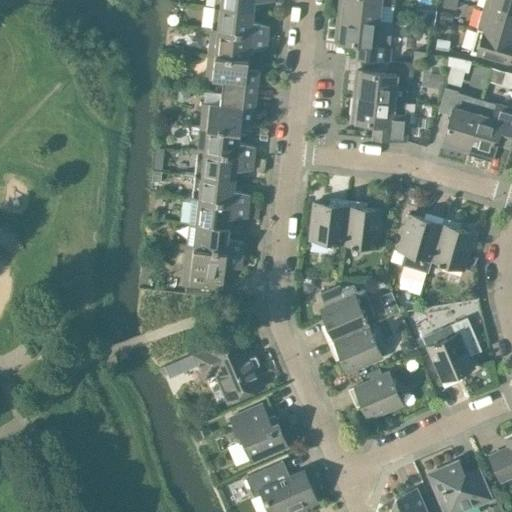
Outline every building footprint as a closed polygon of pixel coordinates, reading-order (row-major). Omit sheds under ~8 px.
[(214,0),(214,6),(253,11),(254,1),(271,0),(214,0)] [(339,0),(338,16),(378,21),(380,5),(394,6),(394,0),(339,0)] [(443,0),(443,7),(456,9),(457,0),(455,0),(443,0)] [(511,0),(485,0),(483,8),(511,16),(511,0)] [(214,6),(211,28),(211,30),(267,36),(268,25),(252,20),(253,11),(214,6)] [(477,29),(511,39),(511,16),(483,8),(477,29)] [(338,16),(335,42),(359,44),(357,57),(388,60),(392,22),(378,21),(338,16)] [(210,33),(208,54),(248,58),(249,49),(266,48),(267,36),(211,30),(211,28),(207,27),(206,32),(210,33)] [(471,50),(508,61),(511,47),(511,39),(477,29),(471,50)] [(435,48),(448,50),(450,40),(437,38),(435,48)] [(223,80),(221,93),(256,97),(259,69),(247,68),(248,58),(208,54),(205,79),(223,80)] [(354,95),(405,101),(408,76),(412,77),(414,63),(389,60),(388,73),(357,70),(354,95)] [(441,144),(466,152),(481,99),(457,92),(458,91),(445,87),(438,111),(450,114),(441,144)] [(203,103),(200,127),(240,132),(241,122),(253,124),(256,97),(221,93),(220,105),(203,103)] [(373,137),(405,140),(407,127),(403,126),(405,101),(354,95),(351,122),(375,124),(373,137)] [(466,152),(491,159),(497,141),(509,144),(511,132),(511,108),(481,99),(466,152)] [(200,127),(198,149),(197,151),(254,158),(255,146),(239,141),(240,132),(200,127)] [(197,154),(195,175),(234,179),(235,170),(252,169),(254,158),(197,151),(198,149),(194,148),(193,153),(197,154)] [(192,199),(248,205),(250,193),(233,189),(234,179),(195,175),(192,196),(192,199)] [(192,201),(189,223),(229,227),(230,218),(247,217),(248,205),(192,199),(192,196),(188,196),(188,201),(192,201)] [(343,243),(348,200),(335,199),(334,204),(313,202),(309,240),(332,242),(332,244),(335,244),(335,243),(343,243)] [(354,245),(378,247),(382,209),(360,207),(361,202),(348,200),(343,243),(351,244),(351,246),(354,246),(354,245)] [(431,260),(443,218),(430,214),(429,219),(408,213),(398,250),(405,252),(402,264),(428,271),(431,260)] [(441,263),(464,269),(475,233),(454,227),(455,222),(443,218),(431,260),(438,262),(438,264),(441,264),(441,263)] [(187,247),(243,253),(244,241),(228,237),(229,227),(189,223),(187,244),(187,247)] [(218,288),(222,288),(225,265),(241,267),(243,253),(187,247),(187,244),(183,244),(182,248),(186,249),(182,284),(186,284),(218,288)] [(186,284),(185,293),(217,296),(218,288),(186,284)] [(326,306),(320,309),(328,328),(324,330),(329,342),(368,325),(365,318),(374,314),(364,289),(355,293),(351,286),(340,291),(338,286),(320,293),(326,306)] [(422,336),(444,386),(456,380),(454,376),(474,367),(469,355),(481,350),(467,317),(422,336)] [(339,352),(347,372),(382,357),(373,335),(374,334),(373,332),(372,332),(368,325),(329,342),(334,354),(339,352)] [(216,372),(228,400),(263,385),(254,365),(250,367),(237,337),(195,355),(205,377),(216,372)] [(370,379),(349,388),(351,393),(352,395),(354,401),(359,399),(367,419),(403,404),(393,382),(395,381),(394,378),(392,379),(389,371),(382,374),(379,367),(367,372),(370,379)] [(242,439),(251,460),(287,444),(277,421),(271,424),(262,403),(230,417),(240,440),(242,439)] [(489,456),(500,480),(511,474),(511,436),(506,439),(509,447),(489,456)] [(292,511),(317,501),(309,483),(308,483),(302,470),(290,475),(283,460),(245,476),(254,496),(261,493),(269,511),(292,511)] [(428,473),(444,511),(458,511),(491,498),(478,468),(477,468),(477,469),(466,473),(462,472),(458,461),(458,460),(428,473)] [(389,511),(427,511),(416,487),(396,496),(389,511)]
